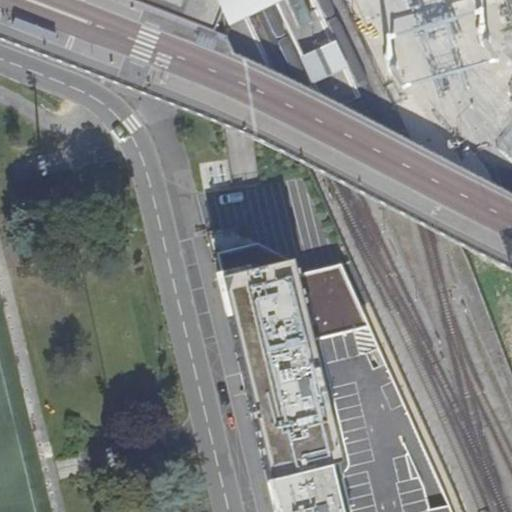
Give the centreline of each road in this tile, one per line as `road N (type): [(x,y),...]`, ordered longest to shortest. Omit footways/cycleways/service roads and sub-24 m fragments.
road 1 (unclassified): [(0,60),(109,108),(126,127),(145,165),(228,511)]
road 2 (primary): [(398,0),(510,155)]
